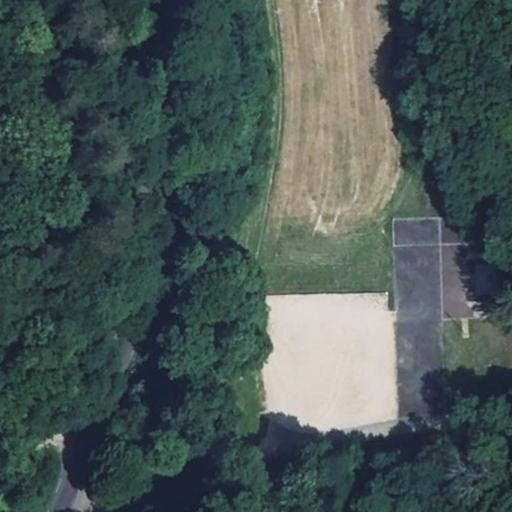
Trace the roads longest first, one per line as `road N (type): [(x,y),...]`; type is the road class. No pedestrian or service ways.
road 1 (tertiary): [(61,511),(144,258),(150,197),(143,0)]
road 2 (track): [(145,511),(260,454),(511,409)]
